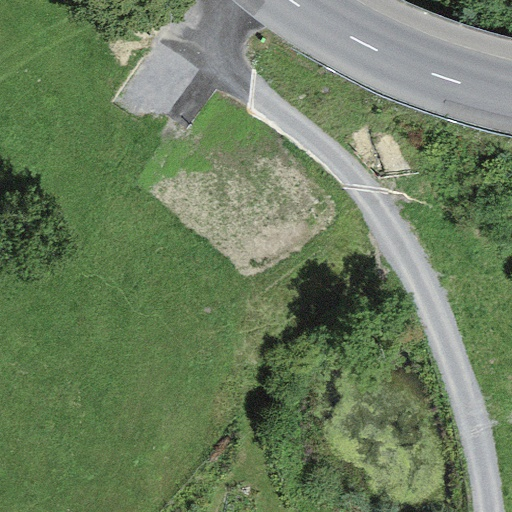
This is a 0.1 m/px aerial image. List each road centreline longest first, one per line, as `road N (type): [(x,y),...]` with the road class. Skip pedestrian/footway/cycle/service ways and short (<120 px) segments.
road 1 (track): [(231,0),(235,75),(321,140),(402,221),(444,310),(499,511)]
road 2 (tertiary): [(293,0),(422,74),(511,97)]
